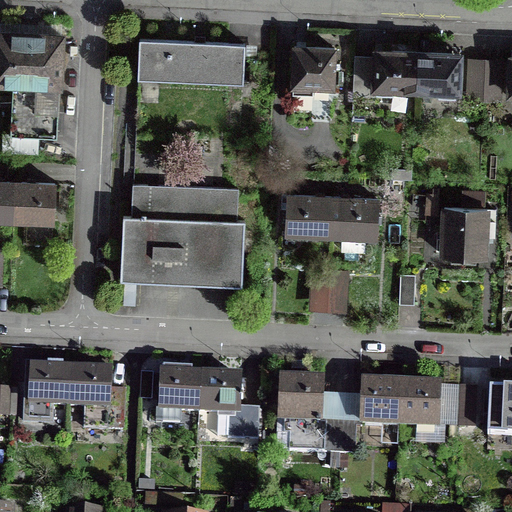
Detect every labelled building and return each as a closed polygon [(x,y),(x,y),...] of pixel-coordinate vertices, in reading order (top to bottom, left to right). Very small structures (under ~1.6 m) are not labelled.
[(63,87),(66,29),(0,26),(0,83),(12,84),(10,132),(2,131),(1,152),(39,153),(39,136),(58,137),(60,87),(63,87)] [(244,82),(246,41),(243,41),(243,37),(230,36),(230,40),(139,36),(137,77),(141,77),(140,82),(160,82),(160,79),(244,82)] [(311,120),(332,121),(333,97),(338,97),(338,91),(335,91),(336,70),(340,70),(340,62),(337,62),(337,43),(292,42),(290,86),(293,86),(292,110),(311,110),(311,120)] [(394,94),(394,89),(438,91),(438,95),(456,96),(456,92),(463,93),(464,48),(456,48),(381,45),(372,45),(371,54),(370,88),(372,89),(376,89),(376,93),(394,94)] [(370,88),(371,54),(355,54),(353,90),(372,91),(372,89),(370,88)] [(466,91),(482,92),(482,101),(498,101),(499,57),(492,57),(476,57),(467,56),(466,91)] [(392,179),(412,179),(412,167),(392,167),(392,179)] [(57,179),(39,178),(0,176),(0,219),(27,221),(27,235),(49,236),(50,222),(55,222),(57,179)] [(120,277),(243,283),(245,218),(237,217),(239,186),(132,181),(131,213),(123,212),(120,277)] [(426,214),(439,214),(440,186),(433,186),(433,192),(426,192),(426,214)] [(476,256),(489,256),(490,236),(495,236),(496,208),(491,208),(491,206),(485,206),(486,188),(462,188),(461,205),(441,204),(439,254),(451,255),(451,259),(476,259),(476,256)] [(285,234),(330,236),(332,192),(286,190),(286,194),(282,194),(281,210),(286,210),(285,234)] [(379,193),(332,192),(330,236),(342,236),(342,251),(366,251),(367,237),(377,237),(379,193)] [(337,310),(348,310),(349,268),(310,266),(309,309),(318,309),(337,310)] [(399,303),(414,304),(415,274),(400,273),(399,303)] [(125,430),(126,388),(112,387),(113,366),(87,366),(64,365),(64,362),(59,361),(48,361),(48,363),(30,363),(28,401),(24,400),(23,423),(24,423),(24,431),(53,432),(53,434),(64,434),(65,421),(54,420),(54,408),(71,408),(70,426),(83,426),(83,429),(125,430)] [(214,371),(193,370),(193,366),(188,366),(173,366),(173,363),(163,362),(162,369),(160,369),(158,411),(160,411),(160,423),(184,424),(184,412),(217,413),(217,437),(229,437),(230,417),(235,417),(235,415),(241,415),(242,406),(243,372),(214,371)] [(153,400),(154,372),(141,371),(139,399),(153,400)] [(325,375),(279,374),(276,451),(325,453),(326,422),(323,422),(324,393),(325,375)] [(441,380),(421,379),(391,378),(362,377),(361,395),(360,425),(365,425),(364,427),(380,428),(380,444),(398,445),(399,427),(416,428),(415,443),(446,444),(446,426),(476,427),(478,386),(441,385),(441,380)] [(511,386),(489,385),(487,434),(491,434),(491,443),(511,443),(511,386)] [(0,416),(16,417),(18,388),(11,388),(11,387),(0,386),(0,416)] [(324,393),(323,422),(326,422),(325,453),(330,453),(330,468),(347,469),(348,453),(356,453),(357,425),(360,425),(361,395),(324,393)] [(259,438),(260,406),(242,406),(241,415),(235,415),(235,417),(230,417),(229,437),(259,438)] [(85,441),(90,443),(94,442),(96,437),(95,433),(90,431),(86,432),(84,437),(85,441)] [(156,491),(156,480),(139,480),(138,490),(156,491)] [(257,483),(235,483),(235,496),(257,496),(257,483)] [(313,486),(294,485),(293,496),(312,497),(313,486)] [(185,494),(145,492),(145,506),(184,507),(185,494)] [(242,511),(241,498),(231,498),(232,511),(242,511)] [(319,511),(329,511),(330,502),(320,501),(319,511)] [(0,511),(15,511),(15,505),(0,503),(0,511)] [(381,511),(409,511),(410,505),(382,503),(381,511)]
